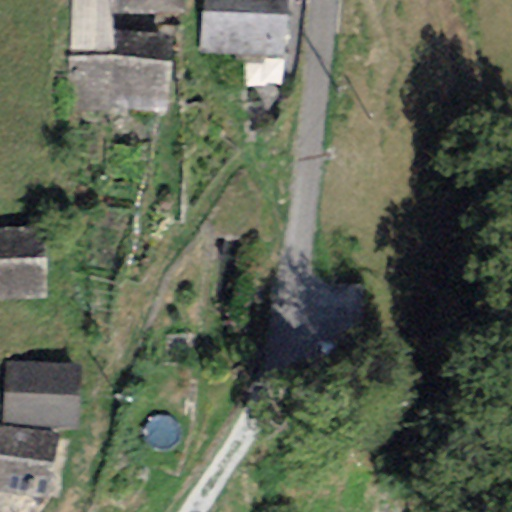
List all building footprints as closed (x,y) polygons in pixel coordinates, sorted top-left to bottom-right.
[(181,0),(111,0),(110,15),(180,19),(181,0)] [(288,0),(202,0),(197,54),(282,62),(288,0)] [(169,72),(65,61),(60,110),(163,121),(169,72)] [(44,233),(0,232),(0,302),(44,303),(44,233)] [(82,372),(6,366),(3,422),(80,433),(82,372)] [(59,444),(0,433),(0,492),(48,501),(59,444)]
